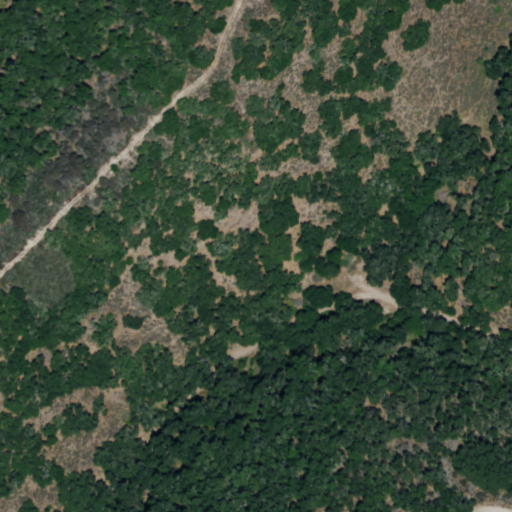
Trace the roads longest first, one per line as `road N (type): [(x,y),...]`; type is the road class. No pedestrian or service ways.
road 1 (track): [(86,511),(169,401),(261,332),(324,300),(374,298),(511,350)]
road 2 (track): [(0,271),(210,69),(239,0)]
